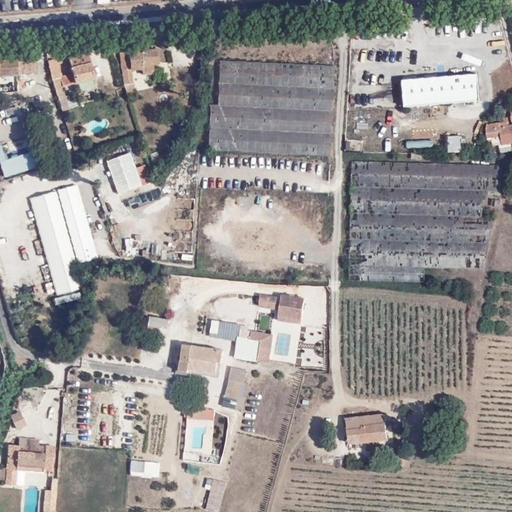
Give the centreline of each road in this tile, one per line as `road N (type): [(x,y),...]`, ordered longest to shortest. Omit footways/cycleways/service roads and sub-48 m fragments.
road 1 (secondary): [(0,30),(227,12)]
road 2 (track): [(333,288),(458,297),(472,395)]
road 3 (track): [(337,374),(337,451),(373,459),(402,441),(402,422),(387,406),(364,404)]
road 4 (residential): [(0,294),(19,349),(169,374)]
road 5 (track): [(387,406),(472,395),(467,453),(511,457)]
road 6 (secondary): [(227,12),(383,0)]
road 7 (track): [(239,169),(248,207),(305,257),(334,263)]
